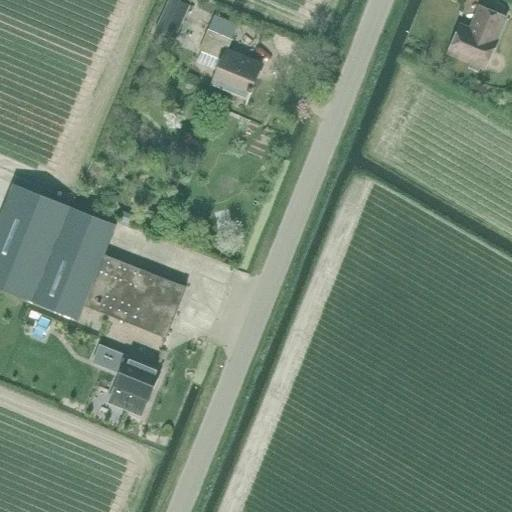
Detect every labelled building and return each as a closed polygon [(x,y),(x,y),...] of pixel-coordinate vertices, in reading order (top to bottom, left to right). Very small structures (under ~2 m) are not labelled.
[(174,43),(190,6),(176,0),(169,0),(154,34),(174,43)] [(447,54),(487,71),(500,40),(498,40),(508,17),(479,5),(470,27),(460,23),(447,54)] [(208,30),(199,51),(222,61),(222,62),(212,85),(249,100),(264,67),(227,51),(231,39),(208,30)] [(131,138),(131,139),(131,140),(131,141),(131,142),(131,143),(132,144),(132,145),(133,146),(133,147),(134,148),(135,148),(136,149),(137,150),(138,150),(139,151),(140,151),(141,151),(142,151),(143,151),(144,151),(145,151),(146,150),(147,150),(148,150),(149,149),(150,148),(151,148),(151,147),(152,146),(153,145),(153,144),(153,143),(154,142),(154,141),(154,140),(154,139),(154,138),(154,137),(154,136),(153,135),(153,134),(152,133),(151,132),(151,131),(150,130),(149,130),(148,129),(147,129),(146,128),(145,128),(144,128),(143,128),(142,128),(141,128),(140,128),(139,128),(138,128),(137,129),(136,130),(135,130),(134,131),(133,132),(133,133),(132,134),(131,135),(131,136),(131,137),(131,138)] [(105,257),(117,226),(13,184),(0,217),(0,289),(79,321),(85,306),(166,338),(186,288),(105,257)] [(111,213),(122,208),(120,203),(109,207),(111,213)] [(124,213),(120,222),(131,227),(135,217),(124,213)] [(150,213),(147,222),(156,226),(160,216),(150,213)] [(100,346),(93,363),(120,374),(109,402),(142,415),(162,372),(100,346)]
